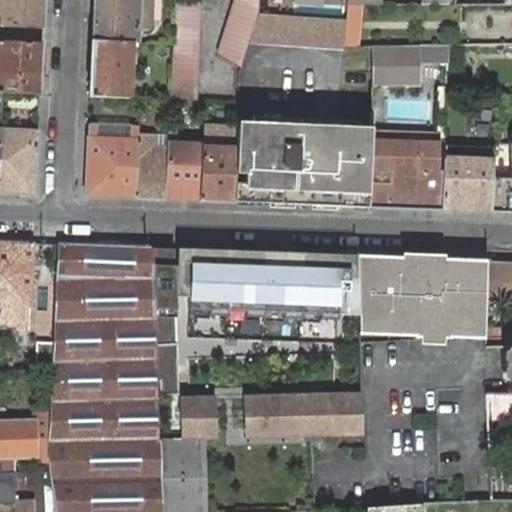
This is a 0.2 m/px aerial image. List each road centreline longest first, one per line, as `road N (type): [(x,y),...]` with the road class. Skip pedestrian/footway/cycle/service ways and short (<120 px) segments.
road 1 (residential): [(511,235),(62,218)]
road 2 (residential): [(62,218),(71,0)]
